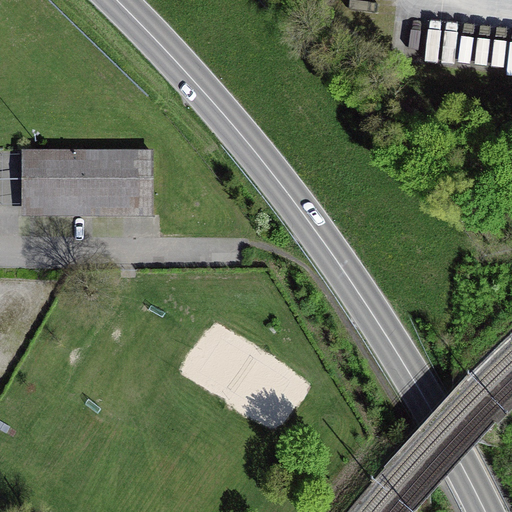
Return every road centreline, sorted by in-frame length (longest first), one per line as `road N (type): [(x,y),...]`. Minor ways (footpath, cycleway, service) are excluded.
road 1 (primary): [(116,0),(298,207),(407,371),(485,511)]
road 2 (residential): [(0,249),(204,250)]
